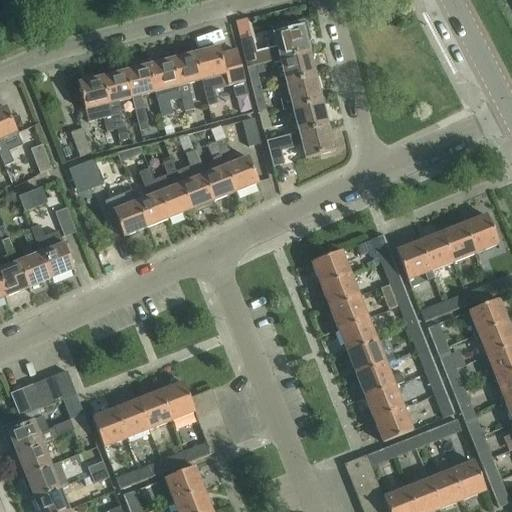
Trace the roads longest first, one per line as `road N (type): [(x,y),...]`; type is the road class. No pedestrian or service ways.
road 1 (residential): [(0,78),(35,62),(283,0)]
road 2 (residential): [(315,511),(208,259)]
road 3 (residential): [(0,357),(208,259)]
road 4 (residential): [(208,259),(382,176)]
road 5 (residential): [(382,176),(363,140),(328,0)]
road 6 (residential): [(382,176),(510,114)]
road 7 (tertiary): [(510,114),(453,0)]
